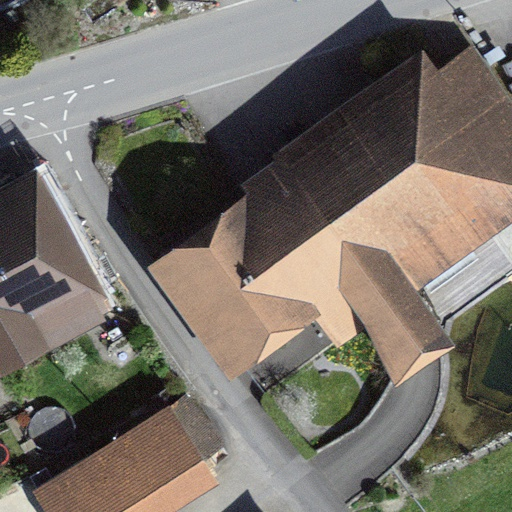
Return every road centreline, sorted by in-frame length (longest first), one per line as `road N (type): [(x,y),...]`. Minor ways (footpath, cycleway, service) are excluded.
road 1 (residential): [(47,98),(73,165),(135,268),(325,511)]
road 2 (tertiary): [(369,0),(47,98)]
